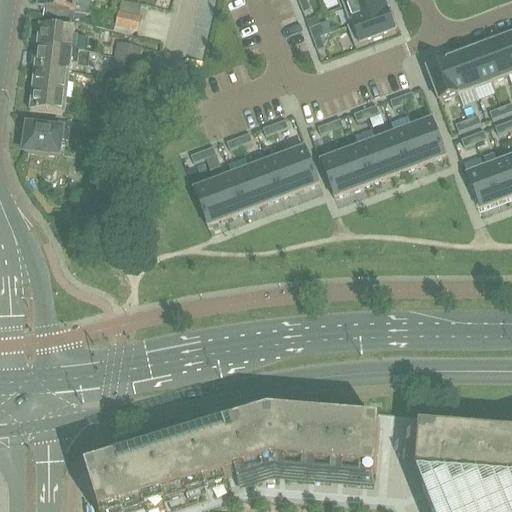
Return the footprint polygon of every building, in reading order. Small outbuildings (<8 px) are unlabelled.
[(76,4),(76,0),(41,0),(40,12),(84,19),(86,5),(76,4)] [(142,20),(149,22),(152,10),(121,2),(122,2),(114,0),(112,0),(109,15),(118,17),(115,30),(138,36),(142,20)] [(341,0),(345,9),(367,0),(341,0)] [(352,28),(388,14),(383,0),(367,0),(345,9),(352,28)] [(311,12),(307,1),(299,4),(303,15),(311,12)] [(352,28),(360,48),(396,34),(388,14),(352,28)] [(39,26),(37,48),(77,53),(86,55),(86,54),(88,40),(78,39),(74,39),(75,31),(39,26)] [(317,28),(309,31),(313,42),(321,39),(317,28)] [(511,38),(495,44),(508,78),(511,76),(511,38)] [(325,51),(321,39),(313,42),(318,53),(325,51)] [(495,44),(478,51),(491,85),(508,78),(495,44)] [(117,47),(115,59),(140,64),(142,52),(117,47)] [(37,48),(34,70),(70,73),(71,66),(88,68),(90,55),(86,54),(86,55),(77,53),(37,48)] [(478,51),(461,57),(474,91),(491,85),(478,51)] [(461,57),(444,63),(457,97),(474,91),(461,57)] [(112,70),(137,75),(140,64),(115,59),(112,70)] [(427,70),(439,104),(457,97),(444,63),(427,70)] [(34,70),(31,91),(72,95),(73,81),(69,81),(70,73),(34,70)] [(129,106),(133,86),(109,81),(107,90),(104,101),(129,106)] [(70,109),(72,95),(31,91),(29,112),(65,117),(66,108),(70,109)] [(412,95),(401,99),(404,106),(415,102),(412,95)] [(390,103),(393,111),(404,106),(401,99),(390,103)] [(511,106),(500,110),(503,118),(511,114),(511,106)] [(376,108),(365,112),(368,120),(379,116),(376,108)] [(489,115),(492,122),(503,118),(500,110),(489,115)] [(354,117),(357,124),(368,120),(365,112),(354,117)] [(478,119),(467,123),(470,130),(481,126),(478,119)] [(340,122),(329,126),(332,133),(343,129),(340,122)] [(285,123),(274,127),(277,135),(288,130),(285,123)] [(433,123),(413,130),(426,166),(446,158),(433,123)] [(456,127),(458,135),(470,130),(467,123),(456,127)] [(495,130),(498,137),(509,133),(506,125),(495,130)] [(318,130),(321,138),(332,133),(329,126),(318,130)] [(60,160),(64,132),(27,127),(25,140),(21,140),(20,149),(24,151),(23,154),(60,160)] [(263,131),(266,139),(277,135),(274,127),(263,131)] [(413,130),(395,137),(408,173),(426,166),(413,130)] [(484,134),(472,138),(475,145),(486,141),(484,134)] [(249,136),(238,141),(241,148),(252,144),(249,136)] [(395,137),(377,144),(390,179),(408,173),(395,137)] [(461,142),(464,150),(475,145),(472,138),(461,142)] [(227,145),(230,152),(241,148),(238,141),(227,145)] [(377,144),(359,150),(372,186),(390,179),(377,144)] [(213,150),(202,154),(205,162),(216,157),(213,150)] [(359,150),(341,157),(354,193),(372,186),(359,150)] [(306,151),(286,158),(299,194),(319,187),(306,151)] [(191,158),(194,166),(205,162),(202,154),(191,158)] [(321,165),(334,200),(354,193),(341,157),(321,165)] [(286,158),(268,165),(281,201),(299,194),(286,158)] [(511,160),(502,165),(511,192),(511,160)] [(268,165),(250,172),(263,208),(281,201),(268,165)] [(485,171),(497,205),(511,199),(511,192),(502,165),(485,171)] [(485,171),(467,178),(480,212),(497,205),(485,171)] [(250,172),(232,179),(245,214),(263,208),(250,172)] [(232,179),(214,185),(227,221),(245,214),(232,179)] [(194,193),(210,238),(227,221),(214,185),(194,193)] [(376,477),(380,429),(270,420),(87,476),(97,511),(131,511),(274,468),(376,477)] [(416,480),(418,480),(429,511),(511,511),(511,439),(420,432),(416,480)]
